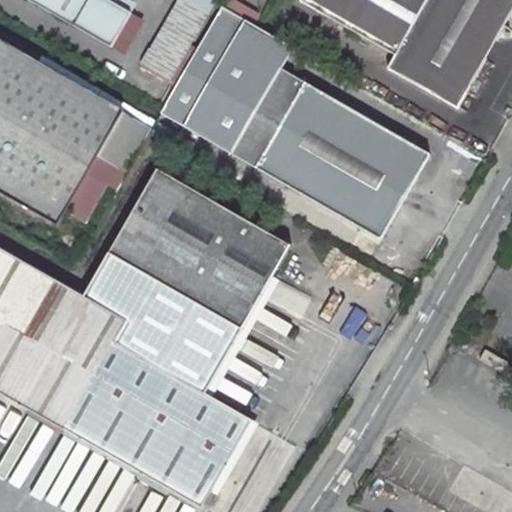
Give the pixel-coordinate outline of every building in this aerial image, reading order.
[(28,0),(108,45),(128,11),(107,0),(28,0)] [(172,0),(139,65),(171,81),(214,0),(172,0)] [(454,112),(511,11),(511,0),(296,0),(294,3),(389,60),(383,70),(454,112)] [(426,156),(276,69),(288,50),(220,11),(160,115),(377,240),(426,156)] [(0,46),(0,199),(57,234),(125,120),(0,46)] [(159,172),(96,278),(82,301),(0,253),(0,401),(189,511),(197,511),(249,424),(202,395),(290,247),(159,172)] [(511,364),(511,361),(486,347),(480,360),(506,375),(511,364)]
